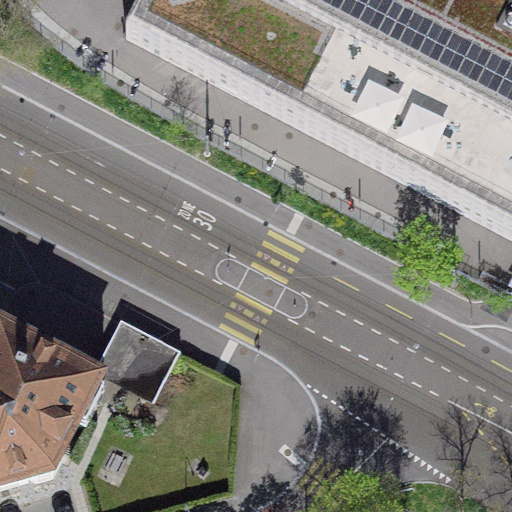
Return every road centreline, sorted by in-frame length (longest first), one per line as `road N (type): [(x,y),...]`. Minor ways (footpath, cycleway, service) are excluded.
road 1 (tertiary): [(0,156),(436,383)]
road 2 (residential): [(436,383),(312,511)]
